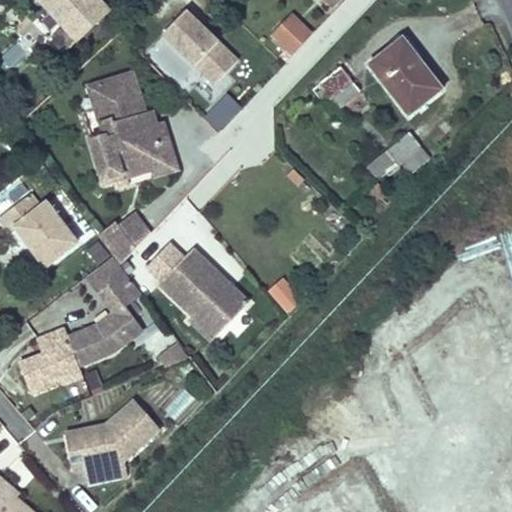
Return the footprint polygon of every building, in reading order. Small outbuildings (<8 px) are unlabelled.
[(41,0),(78,40),(109,12),(97,0),(41,0)] [(218,46),(185,15),(162,38),(195,69),(218,46)] [(312,35),(293,16),(270,39),(289,58),(312,35)] [(406,35),(397,42),(414,64),(420,59),(422,58),(406,35)] [(414,64),(397,42),(368,65),(409,116),(443,89),(420,59),(414,64)] [(218,46),(236,63),(239,61),(220,44),(218,46)] [(236,63),(218,46),(195,69),(214,87),(236,63)] [(340,68),(318,84),(339,109),(359,92),(340,68)] [(133,75),(101,84),(112,119),(100,123),(104,135),(89,140),(103,185),(150,171),(155,169),(165,156),(156,124),(152,111),(145,114),(133,75)] [(101,84),(90,88),(100,123),(112,119),(101,84)] [(241,110),(227,97),(205,119),(220,133),(241,110)] [(162,122),(156,124),(165,156),(155,169),(150,171),(152,178),(177,171),(162,122)] [(411,133),(367,168),(376,180),(397,164),(407,176),(430,158),(411,133)] [(379,184),(371,191),(387,206),(392,200),(387,194),(388,193),(379,184)] [(16,228),(46,268),(77,244),(47,204),(41,208),(31,196),(0,219),(0,220),(10,233),(16,228)] [(131,219),(119,228),(136,249),(147,239),(131,219)] [(114,259),(120,267),(136,249),(119,228),(115,223),(97,237),(114,259)] [(248,304),(192,250),(183,260),(168,245),(146,268),(161,282),(159,285),(192,318),(197,312),(219,334),(248,304)] [(79,367),(113,354),(132,338),(126,330),(137,322),(125,307),(141,295),(120,267),(114,259),(87,279),(114,314),(97,327),(67,338),(64,330),(38,339),(44,354),(20,363),(32,393),(62,382),(59,375),(79,367)] [(283,280),(269,292),(288,313),(301,301),(283,280)] [(219,334),(197,312),(192,318),(189,321),(211,342),(219,334)] [(137,322),(126,330),(132,338),(143,330),(137,322)] [(167,371),(186,359),(177,345),(159,357),(167,371)] [(83,378),(79,367),(59,375),(62,382),(63,385),(83,378)] [(177,423),(195,400),(182,390),(164,412),(177,423)] [(127,476),(124,461),(160,430),(135,401),(106,425),(110,430),(106,434),(78,439),(84,469),(86,484),(127,476)] [(110,430),(106,425),(66,434),(74,471),(84,469),(78,439),(106,434),(110,430)] [(0,477),(0,484),(16,497),(19,494),(0,477)] [(0,511),(32,511),(16,497),(0,484),(0,511)]
